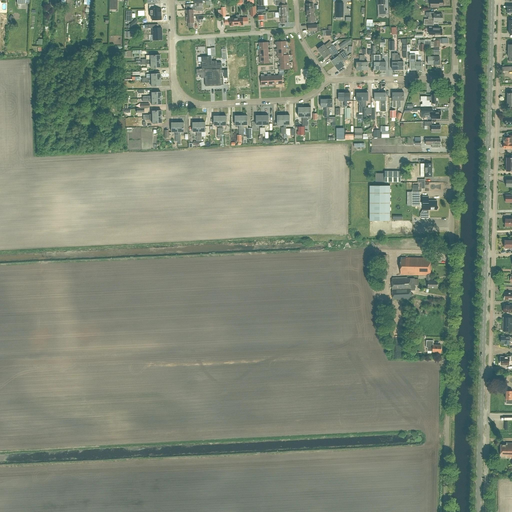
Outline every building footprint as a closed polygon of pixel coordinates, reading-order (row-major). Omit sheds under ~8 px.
[(116,0),(108,0),(109,9),(115,9),(116,10),(116,0)] [(186,17),(193,16),(193,10),(196,10),(196,11),(203,11),(202,0),(194,1),(195,4),(186,5),(187,10),(186,10),(186,17)] [(279,11),(286,11),(288,11),(287,5),(285,5),(284,0),(275,0),(275,5),(279,5),(279,11)] [(343,17),(343,14),(343,4),(343,2),(335,2),(335,4),(335,14),(335,17),(343,17)] [(156,8),(156,5),(145,5),(145,9),(151,8),(152,20),(161,20),(160,8),(156,8)] [(314,10),(306,10),(307,17),(308,17),(308,23),(314,23),(314,16),(314,10)] [(424,19),(424,25),(433,25),(433,21),(442,21),(442,14),(434,14),(434,12),(430,12),(429,17),(428,17),(428,20),(424,19)] [(236,18),(237,25),(243,25),(243,23),(248,23),(247,17),(239,18),(239,15),(235,15),(236,18)] [(129,24),(132,27),(138,22),(136,19),(129,24)] [(158,28),(158,24),(144,25),(142,26),(142,28),(144,28),(144,29),(152,28),(152,40),(161,40),(161,28),(158,28)] [(342,49),(352,41),(350,38),(339,45),(342,49)] [(321,54),(333,45),(331,42),(325,46),(324,44),(317,49),(321,54)] [(329,51),(334,47),(333,45),(321,54),(324,58),(331,54),(329,51)] [(331,61),(335,66),(348,56),(344,51),(339,55),(340,56),(338,57),(338,56),(331,61)] [(416,70),(416,56),(416,55),(410,55),(410,51),(407,51),(407,60),(410,60),(410,62),(410,70),(416,70)] [(211,56),(209,57),(209,62),(210,62),(211,72),(214,72),(216,72),(216,70),(222,70),(222,62),(217,62),(217,61),(212,61),(211,56)] [(348,56),(335,66),(338,70),(344,66),(342,63),(347,60),(350,58),(348,56)] [(205,72),(211,72),(210,62),(209,62),(209,57),(202,57),(202,69),(205,69),(205,72)] [(222,77),(222,70),(216,70),(216,72),(214,72),(214,86),(221,86),(221,85),(223,85),(223,77),(222,77)] [(214,86),(214,72),(211,72),(205,72),(205,73),(205,86),(214,86)] [(431,95),(431,102),(429,102),(429,100),(427,101),(426,96),(421,96),(421,101),(422,101),(422,104),(421,104),(421,106),(429,106),(435,106),(435,104),(438,104),(438,95),(431,95)] [(441,111),(438,111),(438,112),(432,112),(432,108),(426,109),(421,109),(421,118),(425,118),(425,115),(432,115),(432,119),(440,119),(440,115),(441,115),(441,111)] [(431,125),(431,122),(425,122),(425,126),(427,126),(427,129),(431,129),(431,132),(440,132),(440,125),(431,125)] [(440,147),(440,139),(426,139),(426,145),(432,145),(432,147),(440,147)] [(401,171),(385,171),(385,173),(385,181),(385,182),(401,182),(401,171)] [(376,181),(385,181),(385,173),(376,173),(376,181)] [(370,221),(390,221),(390,186),(370,186),(370,221)] [(420,205),(423,205),(423,202),(420,202),(420,191),(412,191),(412,206),(420,206),(420,205)] [(429,218),(429,210),(437,210),(437,209),(438,208),(438,207),(437,206),(437,201),(434,201),(434,200),(429,200),(429,196),(423,196),(423,202),(423,205),(423,206),(423,210),(421,213),(421,218),(429,218)] [(437,288),(438,281),(433,281),(433,280),(430,280),(431,258),(401,257),(400,274),(426,275),(426,281),(428,281),(428,288),(437,288)] [(393,300),(411,299),(411,291),(415,290),(414,278),(392,279),(393,300)] [(511,317),(503,317),(503,331),(511,331),(511,317)] [(441,351),(441,346),(441,345),(433,345),(433,341),(426,340),(426,347),(427,347),(427,351),(432,351),(432,353),(440,353),(441,351)] [(511,357),(507,356),(507,357),(501,357),(500,365),(509,365),(509,360),(511,360),(511,357)] [(496,457),(511,457),(511,442),(504,442),(504,444),(496,444),(496,457)]
